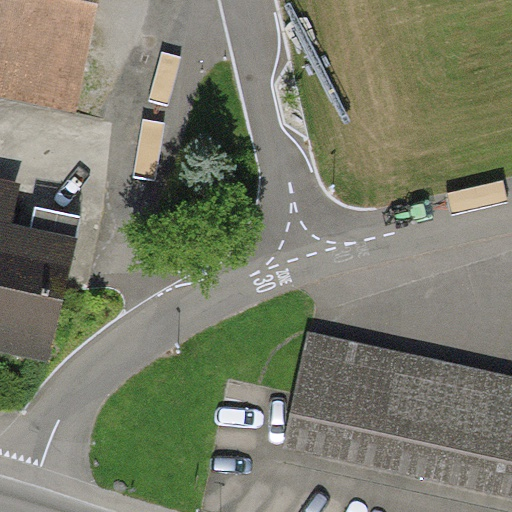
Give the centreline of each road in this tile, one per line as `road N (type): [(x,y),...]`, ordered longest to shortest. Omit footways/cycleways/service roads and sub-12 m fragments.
road 1 (unclassified): [(30,511),(60,423),(117,358),(165,320),(268,270),(299,246)]
road 2 (residential): [(248,0),(294,192),(299,246)]
road 3 (unclassified): [(299,246),(357,244),(511,204)]
